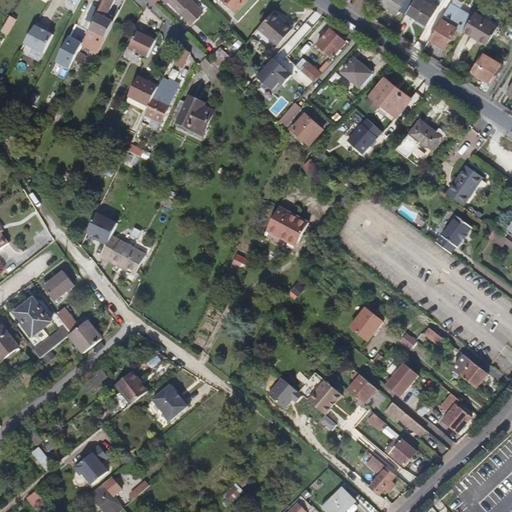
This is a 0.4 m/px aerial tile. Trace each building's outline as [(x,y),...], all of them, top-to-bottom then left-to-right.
[(98,58),(118,18),(112,15),(110,14),(112,10),(114,6),(117,0),(105,0),(106,1),(96,20),(93,26),(88,35),(81,49),(98,58)] [(96,20),(106,1),(103,0),(97,0),(91,12),(94,13),(92,18),(96,20)] [(161,0),(167,5),(170,2),(192,24),(203,13),(190,0),(161,0)] [(222,0),(236,13),(248,0),(222,0)] [(406,15),(415,1),(413,0),(380,0),(378,4),(398,15),(400,11),(406,15)] [(427,28),(438,11),(420,0),(415,0),(415,1),(406,15),(427,28)] [(466,28),(472,18),(451,5),(430,40),(446,49),(456,31),(462,35),(464,31),(466,28)] [(114,6),(112,10),(114,11),(112,15),(118,18),(122,11),(114,6)] [(290,31),(279,22),(281,19),(273,12),(257,29),(277,46),(290,31)] [(499,26),(476,12),(472,18),(466,28),(480,37),(479,41),(487,46),(499,26)] [(8,37),(16,21),(10,18),(8,21),(1,33),(8,37)] [(292,29),(281,19),(279,22),(290,31),(292,29)] [(45,55),(54,36),(47,33),(49,29),(37,23),(25,45),(45,55)] [(480,37),(466,28),(464,31),(479,41),(480,37)] [(81,49),(88,35),(74,29),(62,53),(75,60),(77,56),(81,49)] [(346,43),(330,30),(317,45),(332,59),(346,43)] [(147,60),(156,41),(139,32),(130,51),(147,60)] [(173,67),(182,71),(190,55),(181,51),(173,67)] [(495,61),(483,53),(471,72),(492,84),(503,65),(500,63),(495,61)] [(84,59),(77,56),(75,60),(73,64),(80,67),(84,59)] [(321,76),(299,57),(293,65),(301,72),(303,74),(312,82),(314,84),(321,76)] [(341,74),(359,90),(372,75),(354,59),(341,74)] [(53,71),(65,78),(70,69),(57,62),(53,71)] [(272,62),(256,80),(271,94),(278,85),(282,88),(291,78),(272,62)] [(298,75),(301,72),(293,65),(290,69),(298,75)] [(312,82),(303,74),(299,78),(308,86),(312,82)] [(154,96),(157,90),(137,80),(127,99),(148,109),(154,96)] [(411,100),(385,80),(371,96),(371,98),(366,104),(374,109),(379,103),(382,104),(382,103),(398,116),(411,100)] [(161,125),(179,88),(170,84),(162,99),(154,96),(148,109),(144,117),(161,125)] [(191,129),(204,135),(214,114),(198,107),(199,104),(189,99),(186,106),(176,125),(190,131),(191,129)] [(176,125),(186,106),(178,102),(168,121),(176,125)] [(285,128),(301,111),(295,105),(277,125),(279,127),(281,125),(285,128)] [(338,115),(333,120),(337,124),(342,118),(338,115)] [(291,132),(309,147),(322,132),(305,116),(291,132)] [(364,154),(384,132),(368,117),(348,140),(364,154)] [(429,153),(431,154),(442,140),(420,122),(409,137),(419,145),(429,153)] [(132,143),(129,149),(148,159),(152,153),(132,143)] [(429,153),(419,145),(414,152),(424,160),(429,153)] [(310,158),(320,167),(325,161),(315,152),(310,158)] [(447,193),(463,204),(485,174),(469,163),(447,193)] [(31,168),(27,175),(35,179),(39,172),(31,168)] [(435,180),(439,174),(433,169),(429,173),(425,177),(436,185),(438,182),(435,180)] [(377,175),(370,170),(363,177),(370,183),(377,175)] [(65,172),(61,180),(66,183),(70,175),(65,172)] [(167,198),(163,205),(172,210),(176,203),(175,203),(181,191),(175,187),(172,192),(172,191),(168,199),(167,198)] [(399,206),(394,202),(390,207),(395,211),(399,206)] [(300,241),(310,221),(281,206),(269,229),(280,235),(282,231),(300,241)] [(452,254),(472,227),(457,216),(437,243),(452,254)] [(99,242),(107,246),(112,235),(117,227),(96,217),(88,234),(94,237),(100,240),(99,242)] [(0,250),(9,244),(2,234),(0,231),(0,228),(0,227),(0,250)] [(300,241),(282,231),(280,235),(298,245),(300,241)] [(510,241),(496,231),(491,238),(505,248),(507,245),(510,241)] [(149,253),(112,235),(107,246),(102,258),(121,267),(122,265),(140,273),(149,253)] [(250,261),(237,254),(231,264),(244,271),(250,261)] [(122,265),(121,267),(139,276),(140,273),(122,265)] [(56,302),(75,287),(66,275),(53,286),(47,291),(56,302)] [(17,316),(36,301),(34,297),(14,312),(17,316)] [(224,303),(215,299),(211,307),(220,311),(224,303)] [(54,323),(36,301),(17,316),(34,338),(54,323)] [(67,328),(73,335),(81,328),(66,309),(58,315),(67,328)] [(353,326),(370,340),(384,323),(367,310),(353,326)] [(104,340),(98,332),(96,334),(88,323),(81,328),(73,335),(71,336),(86,354),(104,340)] [(0,365),(20,349),(4,328),(0,331),(0,365)] [(71,336),(73,335),(67,328),(36,353),(42,360),(51,352),(71,336)] [(426,335),(440,346),(444,340),(430,329),(426,335)] [(51,352),(42,360),(46,366),(56,358),(51,352)] [(379,355),(373,362),(378,366),(384,359),(379,355)] [(477,389),(489,375),(465,356),(454,370),(477,389)] [(405,366),(387,387),(402,400),(420,378),(405,366)] [(150,393),(135,373),(117,387),(132,406),(150,393)] [(365,406),(378,390),(367,381),(357,373),(352,379),(356,383),(348,392),(365,406)] [(104,382),(99,375),(82,388),(88,395),(104,382)] [(327,417),(344,398),(318,375),(301,395),(327,417)] [(192,407),(185,399),(183,400),(177,393),(172,387),(155,402),(165,415),(164,416),(170,424),(192,407)] [(185,399),(178,391),(177,393),(183,400),(185,399)] [(459,434),(473,418),(458,406),(461,402),(453,395),(442,408),(450,414),(444,422),(459,434)] [(426,431),(394,403),(385,414),(392,420),(396,416),(421,437),(426,431)] [(386,425),(376,416),(370,422),(381,431),(386,425)] [(46,422),(41,427),(47,433),(52,429),(46,422)] [(388,453),(406,468),(418,454),(404,442),(400,447),(396,443),(388,453)] [(103,465),(110,459),(99,446),(92,453),(94,454),(88,459),(76,469),(82,476),(84,475),(93,486),(109,473),(103,465)] [(40,448),(33,454),(46,470),(53,464),(40,448)] [(360,456),(368,464),(374,457),(365,450),(360,456)] [(134,459),(130,453),(123,459),(124,461),(122,463),(124,466),(126,464),(127,465),(134,459)] [(396,486),(392,482),(397,476),(374,457),(368,464),(382,475),(371,488),(380,496),(386,490),(390,493),(396,486)] [(353,474),(348,470),(343,475),(355,486),(360,480),(353,474)] [(360,480),(364,476),(356,470),(353,474),(360,480)] [(250,473),(223,499),(225,501),(229,505),(231,507),(240,498),(238,495),(255,478),(250,473)] [(502,487),(490,473),(475,485),(487,500),(493,495),(495,497),(498,495),(496,492),(502,487)] [(264,479),(256,486),(260,490),(268,483),(264,479)] [(100,488),(92,495),(105,511),(119,511),(124,508),(116,498),(104,485),(100,488)] [(324,511),(325,511),(347,511),(356,503),(343,490),(324,511)] [(38,492),(28,500),(37,511),(47,503),(38,492)] [(290,511),(305,511),(310,507),(301,499),(295,505),(296,507),(290,511)]
